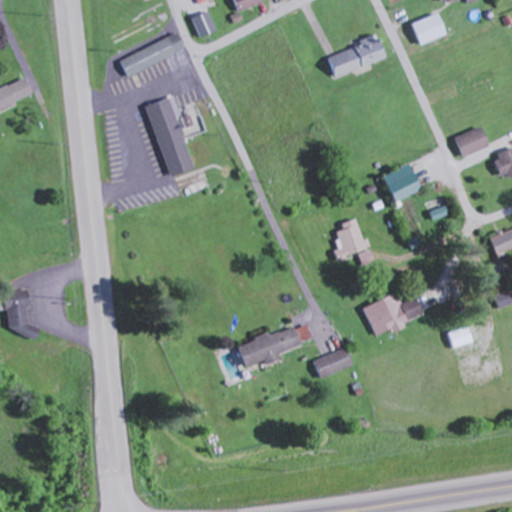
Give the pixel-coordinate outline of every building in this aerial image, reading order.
[(264,1),(263,0),(234,0),(239,11),(264,1)] [(192,17),(201,37),(216,30),(207,10),(192,17)] [(446,35),(439,14),(413,22),(419,44),(446,35)] [(386,57),(377,35),(327,55),(336,76),(386,57)] [(128,77),(176,53),(169,37),(120,60),(128,77)] [(499,79),(496,72),(462,87),(465,95),(499,79)] [(0,108),(32,94),(24,76),(0,87),(0,108)] [(171,176),(196,167),(175,109),(150,118),(171,176)] [(486,128),(458,136),(464,155),(491,147),(486,128)] [(511,149),(495,157),(505,180),(511,176),(511,149)] [(433,187),(447,222),(454,219),(440,185),(433,187)] [(339,259),(370,248),(359,219),(337,227),(344,247),(336,250),(339,259)] [(511,230),(492,238),(499,254),(511,249),(511,230)] [(511,288),(495,294),(501,309),(511,304),(511,288)] [(4,290),(7,334),(37,332),(37,325),(31,325),(29,289),(4,290)] [(363,306),(376,336),(425,316),(417,297),(401,303),(397,292),(363,306)] [(236,344),(243,366),(300,348),(293,326),(236,344)] [(454,348),(476,342),(471,326),(449,332),(454,348)] [(312,360),(319,378),(353,366),(346,348),(312,360)] [(511,383),(511,379),(503,348),(495,350),(504,385),(511,383)]
